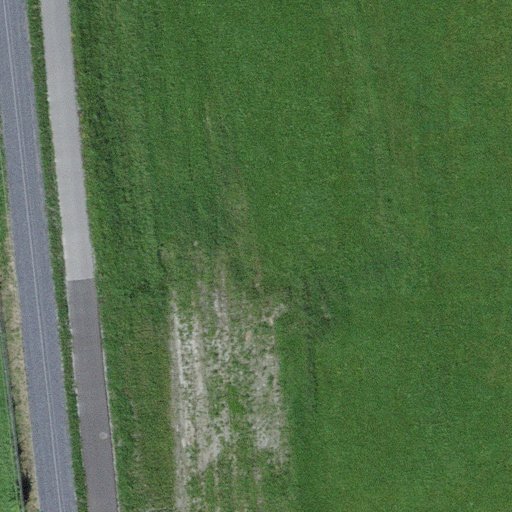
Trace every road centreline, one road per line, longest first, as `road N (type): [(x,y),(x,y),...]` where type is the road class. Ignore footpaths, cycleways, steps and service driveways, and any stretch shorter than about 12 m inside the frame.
road 1 (track): [(269,511),(278,485),(270,309),(219,0)]
road 2 (track): [(62,0),(110,511)]
road 3 (track): [(9,0),(57,511)]
